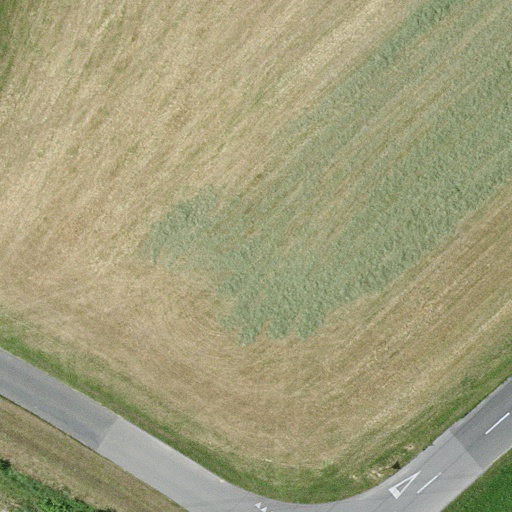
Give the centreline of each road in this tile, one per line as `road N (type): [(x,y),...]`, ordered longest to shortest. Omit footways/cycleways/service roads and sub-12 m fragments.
road 1 (unclassified): [(0,362),(232,511)]
road 2 (unclassified): [(511,413),(399,511)]
